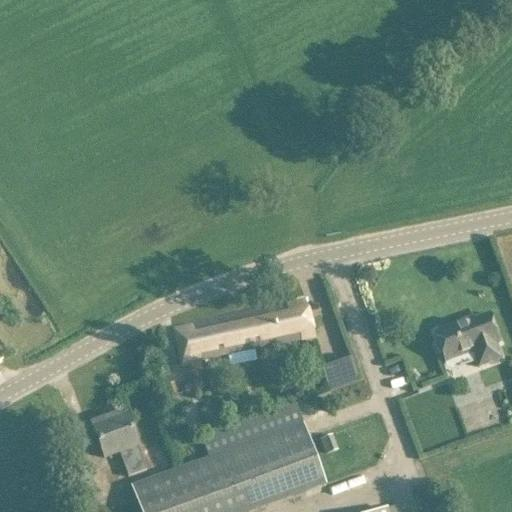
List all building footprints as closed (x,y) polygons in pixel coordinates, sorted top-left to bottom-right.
[(304,303),(175,331),(182,365),(314,337),(309,319),(321,316),(318,307),(307,311),(304,303)] [(499,344),(489,315),(461,325),(460,323),(435,333),(438,341),(436,345),(438,353),(442,355),(445,363),(460,357),(461,360),(473,356),(478,368),(500,360),(495,345),(499,344)] [(324,366),(328,386),(359,380),(354,359),(324,366)] [(83,473),(96,468),(101,479),(123,471),(124,475),(139,469),(129,444),(113,450),(104,425),(75,435),(81,450),(75,452),(83,473)] [(250,511),(324,485),(302,425),(131,487),(140,511),(250,511)]
